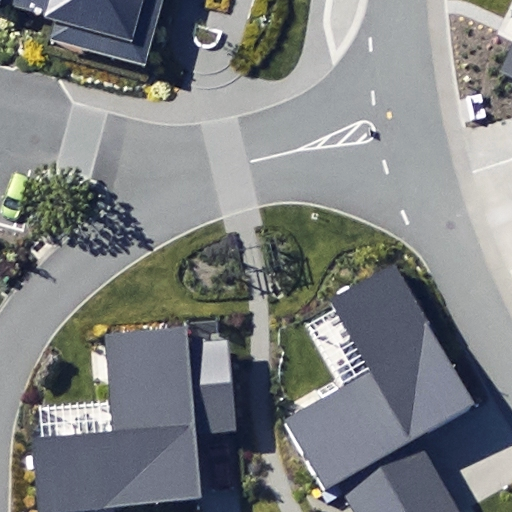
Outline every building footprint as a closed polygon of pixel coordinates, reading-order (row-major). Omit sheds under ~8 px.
[(48,42),(144,68),(162,0),(0,0),(0,8),(1,9),(3,0),(13,0),(47,9),(45,16),(54,18),(48,42)] [(511,44),(499,71),(511,76),(511,44)] [(0,161),(0,224),(15,229),(30,169),(0,161)] [(354,511),(368,511),(431,480),(408,439),(471,404),(395,268),(337,300),(340,306),(375,369),(341,388),(278,423),(318,494),(338,482),(354,511)] [(33,440),(39,509),(201,496),(196,435),(236,431),(228,340),(189,343),(187,327),(108,334),(114,399),(117,433),(41,439),(33,440)] [(448,511),(431,480),(368,511),(448,511)]
